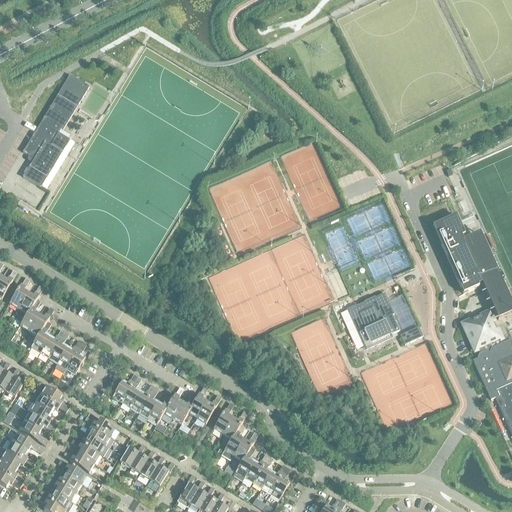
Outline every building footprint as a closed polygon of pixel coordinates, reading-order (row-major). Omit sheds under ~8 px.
[(32,162),(29,168),(22,178),(40,189),(70,141),(58,134),(61,130),(62,131),(89,88),(69,76),(59,93),(22,153),(30,158),(29,160),(32,162)] [(463,295),(478,288),(478,286),(481,285),(490,303),(493,311),(494,312),(497,319),(498,321),(500,320),(505,318),(511,314),(511,306),(500,280),(499,281),(497,277),(490,279),(488,275),(495,272),(493,268),(494,267),(480,234),(479,234),(478,235),(463,241),(461,238),(464,236),(455,217),(432,227),(463,295)] [(0,281),(0,300),(1,301),(13,282),(12,282),(17,274),(13,272),(8,279),(8,280),(6,282),(2,279),(0,281)] [(20,287),(9,305),(18,311),(28,295),(23,292),(25,290),(25,289),(29,282),(25,279),(21,287),(20,287)] [(18,311),(26,316),(27,316),(36,301),(37,301),(39,298),(38,298),(43,290),(39,288),(34,295),(34,296),(32,298),(28,295),(18,311)] [(365,302),(364,302),(364,303),(348,311),(364,347),(399,332),(392,317),(394,316),(387,301),(384,294),(369,301),(370,303),(366,305),(365,302)] [(27,316),(26,316),(19,327),(29,333),(38,317),(34,314),(35,312),(36,311),(35,311),(40,304),(37,301),(36,301),(27,316)] [(29,333),(37,338),(38,338),(47,323),(49,320),(49,319),(54,312),(50,309),(45,317),(43,320),(38,317),(29,333)] [(468,323),(465,324),(465,325),(466,327),(464,327),(464,328),(474,350),(474,349),(475,351),(476,350),(477,351),(479,355),(478,355),(477,359),(477,360),(472,362),(490,401),(495,399),(511,438),(511,342),(509,341),(506,342),(504,336),(500,338),(490,316),(488,317),(487,315),(473,321),(474,321),(469,323),(468,323)] [(38,338),(37,338),(31,349),(40,355),(49,339),(45,336),(46,334),(47,333),(46,333),(51,326),(47,323),(38,338)] [(422,338),(417,327),(406,333),(411,343),(422,338)] [(49,339),(40,355),(49,360),(65,334),(61,331),(56,339),(54,342),(49,339)] [(49,360),(57,365),(67,350),(62,347),(64,344),(69,336),(65,334),(49,360)] [(67,350),(57,365),(66,371),(82,344),(78,342),(73,350),(73,349),(73,350),(72,353),(67,350)] [(82,344),(66,371),(75,376),(85,360),(84,360),(79,357),(81,355),(81,354),(86,347),(82,344)] [(0,378),(0,390),(4,393),(13,378),(12,377),(5,373),(10,366),(7,363),(2,371),(4,372),(0,378)] [(16,369),(12,377),(13,378),(4,393),(14,399),(24,385),(15,379),(20,372),(16,369)] [(183,370),(179,377),(179,376),(184,379),(184,380),(189,373),(183,370)] [(112,399),(121,405),(137,378),(134,376),(129,383),(128,384),(129,384),(127,386),(122,384),(122,383),(112,399)] [(121,405),(130,410),(140,394),(135,391),(136,389),(137,389),(137,388),(141,381),(137,378),(121,405)] [(130,410),(139,415),(155,389),(151,386),(146,394),(144,397),(140,394),(130,410)] [(62,397),(46,387),(40,397),(67,413),(69,409),(61,404),(62,404),(61,404),(58,402),(61,398),(62,397)] [(188,415),(196,420),(206,404),(201,401),(203,399),(203,398),(208,391),(204,388),(199,396),(196,399),(197,399),(188,415)] [(147,421),(157,405),(152,402),(154,399),(159,391),(155,389),(139,415),(147,421)] [(174,396),(172,399),(163,415),(172,420),(182,405),(177,402),(179,399),(183,391),(179,389),(175,396),(174,396)] [(40,397),(35,405),(51,415),(54,410),(56,412),(57,412),(64,417),(67,413),(40,397)] [(157,405),(147,421),(157,426),(163,415),(172,399),(168,397),(163,405),(162,408),(157,405)] [(181,426),(188,415),(197,399),(196,399),(193,397),(188,404),(188,405),(186,407),(182,405),(172,420),(181,426)] [(211,407),(206,404),(196,420),(205,426),(217,407),(221,399),(217,397),(212,404),(212,405),(211,407)] [(222,436),(232,420),(227,417),(229,415),(229,414),(234,407),(230,404),(225,412),(225,411),(213,430),(222,436)] [(51,415),(35,405),(30,414),(56,430),(58,426),(51,422),(51,421),(50,421),(48,420),(51,415)] [(222,436),(231,441),(240,426),(241,426),(243,423),(247,415),(243,412),(239,420),(238,420),(237,423),(232,420),(222,436)] [(30,414),(24,423),(40,432),(43,428),(45,429),(46,430),(46,429),(53,434),(56,430),(30,414)] [(86,419),(84,423),(110,439),(116,430),(100,420),(99,421),(100,421),(97,426),(94,424),(86,419)] [(37,437),(40,432),(24,423),(19,432),(37,443),(38,443),(45,448),(48,444),(40,439),(40,438),(40,439),(37,437)] [(105,448),(110,439),(84,423),(81,427),(89,432),(92,434),(89,438),(105,448)] [(230,463),(233,458),(243,442),(238,439),(239,437),(240,437),(240,436),(244,428),(241,426),(240,426),(231,441),(223,453),(221,457),(230,463)] [(251,448),(252,448),(254,444),(253,444),(258,437),(254,434),(249,442),(247,445),(243,442),(233,458),(242,463),(251,448)] [(41,455),(43,451),(36,446),(17,435),(11,444),(27,453),(30,449),(33,450),(32,450),(33,451),(33,450),(41,455)] [(108,450),(105,448),(89,438),(86,443),(84,442),(84,441),(83,441),(75,437),(73,441),(99,457),(103,459),(108,450)] [(94,465),(99,457),(73,441),(71,444),(78,449),(79,450),(79,449),(81,451),(78,456),(94,465)] [(11,444),(6,452),(32,469),(35,465),(27,460),(27,459),(27,460),(24,458),(27,453),(11,444)] [(119,463),(129,470),(139,455),(140,456),(145,448),(142,446),(137,454),(128,449),(119,463)] [(251,458),(255,450),(252,448),(251,448),(242,463),(235,474),(244,480),(254,464),(249,461),(250,458),(251,458)] [(22,468),(30,473),(32,469),(6,452),(1,461),(17,471),(19,466),(22,468)] [(129,470),(139,476),(148,461),(150,462),(155,454),(151,452),(146,460),(140,456),(139,455),(129,470)] [(88,475),(94,465),(78,456),(75,461),(73,459),(72,459),(65,454),(62,458),(70,463),(88,475)] [(244,480),(253,485),(269,459),(265,456),(260,464),(258,467),(254,464),(244,480)] [(139,476),(149,482),(158,467),(160,468),(165,460),(161,458),(156,466),(150,462),(148,461),(139,476)] [(253,485),(261,490),(271,474),(266,472),(268,469),(273,461),(269,459),(253,485)] [(1,461),(0,462),(0,472),(22,486),(24,482),(17,477),(16,477),(14,475),(17,471),(1,461)] [(68,472),(65,477),(81,486),(87,477),(68,466),(60,461),(58,466),(65,470),(66,471),(68,472)] [(149,482),(159,488),(168,473),(169,474),(174,466),(171,464),(166,472),(160,468),(158,467),(149,482)] [(276,477),(271,474),(261,490),(270,496),(286,469),(282,467),(278,474),(277,474),(277,475),(276,477)] [(286,479),(290,472),(286,469),(270,496),(279,501),(289,485),(288,485),(284,482),(285,480),(286,479)] [(12,485),(19,490),(22,486),(0,472),(0,485),(6,489),(6,488),(9,483),(11,485),(12,485)] [(76,495),(81,486),(65,477),(63,482),(60,480),(52,475),(50,479),(76,495)] [(177,503),(187,510),(198,491),(196,490),(190,486),(195,479),(191,476),(186,485),(188,485),(177,503)] [(55,494),(71,504),(76,495),(50,479),(47,483),(55,488),(58,489),(55,494)] [(198,491),(187,510),(191,511),(198,511),(208,497),(206,496),(200,492),(205,484),(201,482),(196,490),(198,491)] [(212,511),(218,503),(216,502),(210,498),(214,490),(211,488),(206,496),(208,497),(198,511),(212,511)] [(69,511),(73,505),(71,504),(55,494),(52,499),(49,497),(50,497),(49,497),(41,492),(39,496),(63,511),(69,511)] [(212,511),(226,511),(228,509),(219,504),(224,496),(221,494),(219,496),(216,502),(218,503),(212,511)] [(43,511),(63,511),(39,496),(36,500),(44,505),(45,505),(47,507),(44,511),(43,511)] [(322,511),(335,511),(341,503),(337,500),(332,508),(331,511),(326,508),(325,507),(322,511)] [(341,503),(335,511),(340,511),(345,505),(341,503)]
